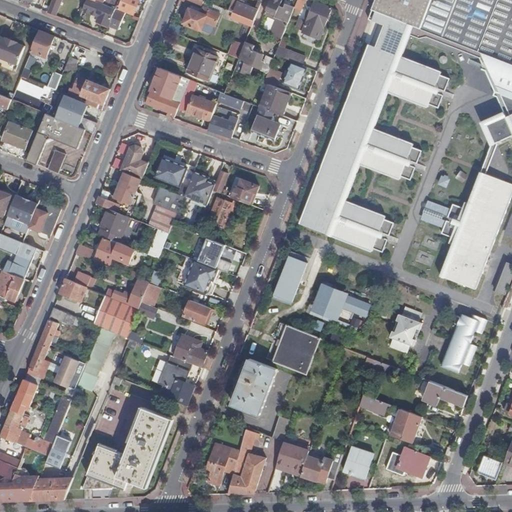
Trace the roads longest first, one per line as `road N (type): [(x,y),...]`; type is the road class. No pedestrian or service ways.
road 1 (residential): [(292,173),(167,511)]
road 2 (residential): [(450,504),(200,511)]
road 3 (residential): [(450,504),(511,330)]
road 4 (residential): [(119,114),(292,173)]
road 5 (residential): [(356,2),(292,173)]
road 6 (secondary): [(18,356),(86,195)]
road 7 (residential): [(0,3),(141,60)]
